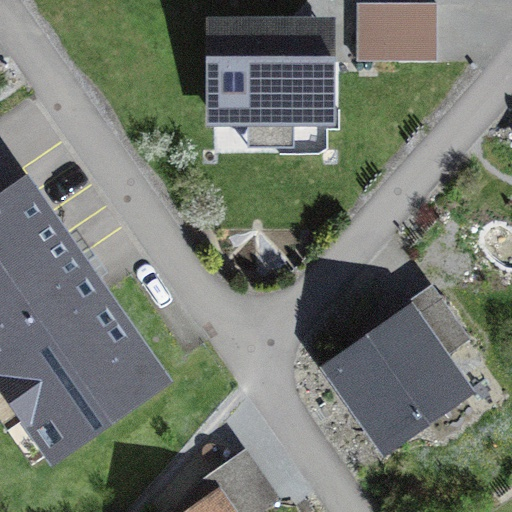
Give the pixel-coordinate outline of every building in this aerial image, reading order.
[(437,3),(358,3),(358,61),(437,61),(437,3)] [(215,27),(215,117),(327,117),(327,27),(215,27)] [(26,189),(0,206),(0,374),(5,382),(13,377),(35,408),(27,414),(53,451),(158,378),(26,189)] [(335,368),(387,442),(460,390),(409,316),(335,368)] [(219,460),(254,511),(282,493),(247,441),(219,460)] [(222,511),(216,503),(202,511),(222,511)]
